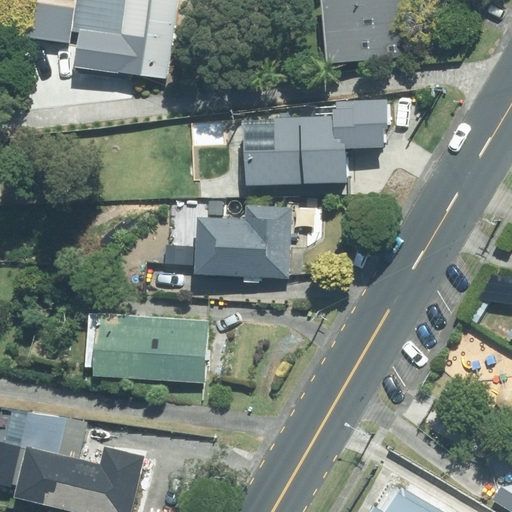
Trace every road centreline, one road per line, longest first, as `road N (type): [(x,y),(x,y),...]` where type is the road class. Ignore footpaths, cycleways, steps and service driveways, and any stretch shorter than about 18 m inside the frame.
road 1 (unknown): [(0,108),(384,82),(511,83)]
road 2 (secondary): [(276,511),(511,106)]
